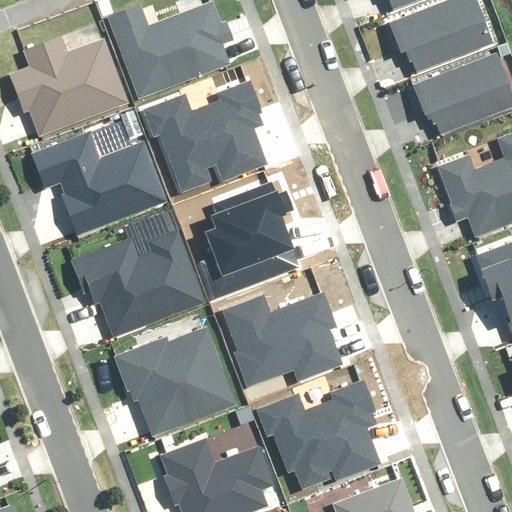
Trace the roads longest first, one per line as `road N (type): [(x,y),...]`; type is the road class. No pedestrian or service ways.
road 1 (residential): [(484,511),(290,0)]
road 2 (residential): [(0,286),(85,511)]
